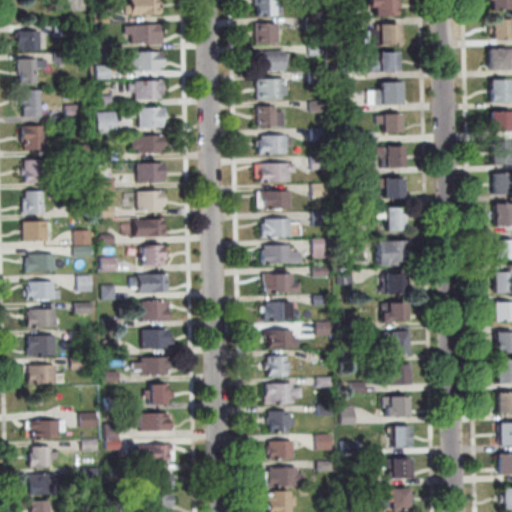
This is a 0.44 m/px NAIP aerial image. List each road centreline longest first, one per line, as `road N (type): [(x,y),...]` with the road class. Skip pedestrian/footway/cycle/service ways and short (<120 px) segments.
road 1 (residential): [(220,511),(207,0)]
road 2 (residential): [(451,511),(441,0)]
